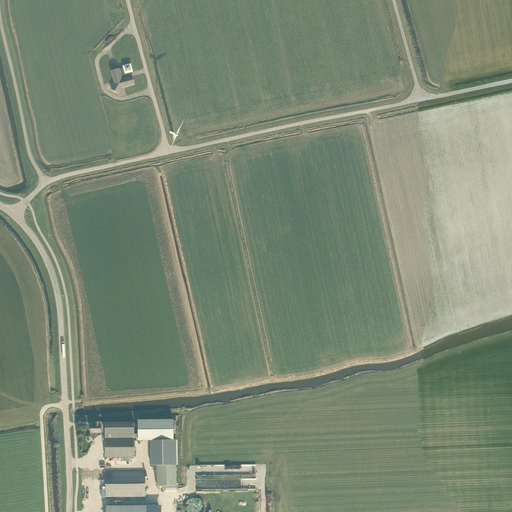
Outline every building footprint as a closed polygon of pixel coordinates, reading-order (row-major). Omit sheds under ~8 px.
[(115,83),(111,90),(118,94),(122,87),(124,88),(134,85),(132,77),(130,73),(133,72),(131,64),(122,66),(123,69),(119,70),(119,69),(111,71),(112,76),(114,82),(115,83)] [(157,466),(157,486),(163,486),(176,486),(176,466),(178,466),(177,441),(173,441),(173,421),(138,420),(138,441),(150,441),(151,466),(157,466)] [(91,426),(91,433),(91,436),(97,436),(97,433),(101,433),(101,430),(104,429),(104,423),(101,423),(93,423),(93,426),(91,426)] [(105,423),(105,429),(105,458),(115,458),(115,464),(130,464),(130,458),(134,457),(134,438),(136,438),(136,434),(134,434),(134,423),(105,423)] [(106,497),(145,497),(145,472),(105,472),(106,489),(106,497)] [(185,511),(202,511),(205,503),(190,498),(185,511)]
